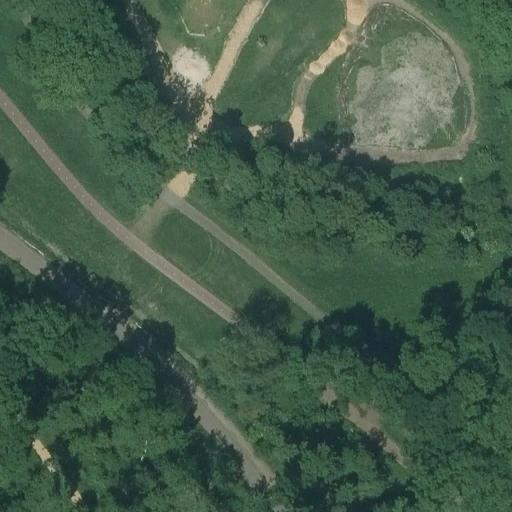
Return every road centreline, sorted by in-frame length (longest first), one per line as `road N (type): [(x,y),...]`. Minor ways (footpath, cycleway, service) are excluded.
road 1 (unclassified): [(0,239),(171,380),(280,511)]
road 2 (unknown): [(83,511),(0,403)]
